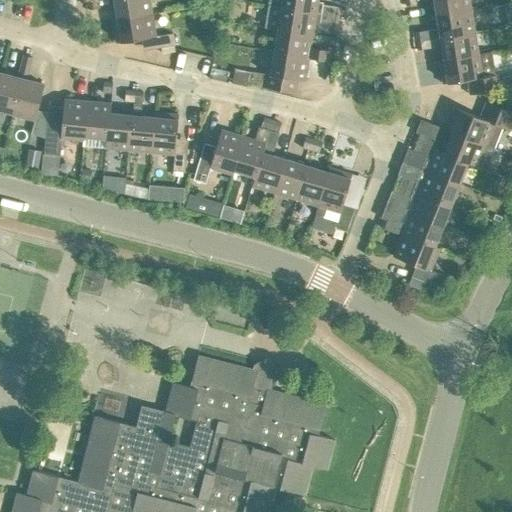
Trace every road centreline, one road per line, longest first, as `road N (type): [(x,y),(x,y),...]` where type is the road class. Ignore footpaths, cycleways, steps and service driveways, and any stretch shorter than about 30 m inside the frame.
road 1 (residential): [(0,188),(278,260),(340,288)]
road 2 (residential): [(65,52),(335,120)]
road 3 (residential): [(422,511),(462,353)]
road 4 (residential): [(395,143),(340,288)]
road 5 (residential): [(385,0),(396,11),(409,93),(395,143)]
road 6 (residential): [(340,288),(462,353)]
road 7 (residential): [(366,0),(355,5),(335,120)]
